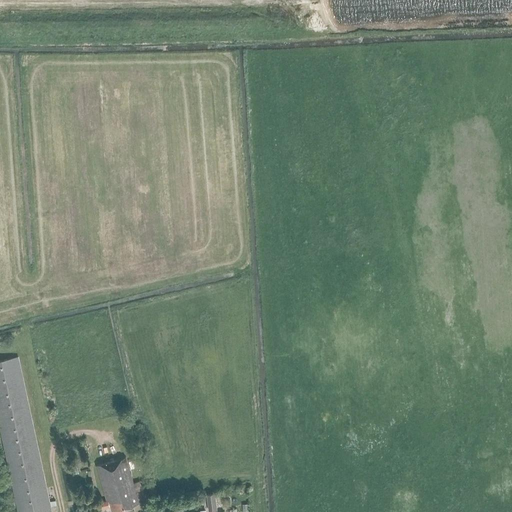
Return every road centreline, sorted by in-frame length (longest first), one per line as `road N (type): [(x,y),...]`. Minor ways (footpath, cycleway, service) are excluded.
road 1 (track): [(286,511),(276,195),(303,98),(301,0)]
road 2 (track): [(299,0),(0,4)]
